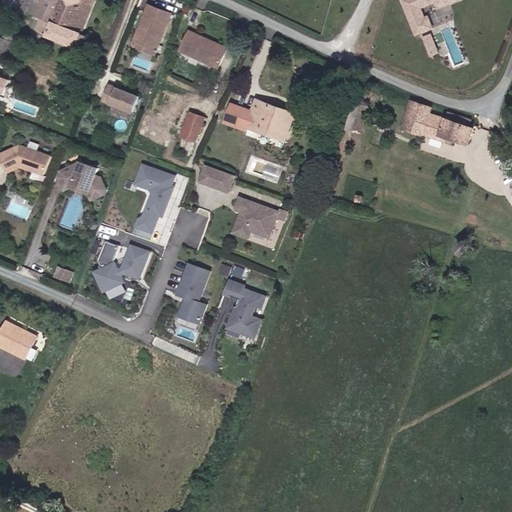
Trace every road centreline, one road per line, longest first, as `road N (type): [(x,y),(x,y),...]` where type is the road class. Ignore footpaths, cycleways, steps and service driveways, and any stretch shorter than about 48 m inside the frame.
road 1 (residential): [(0,272),(207,365)]
road 2 (unclassified): [(341,48),(469,107),(492,105),(511,72)]
